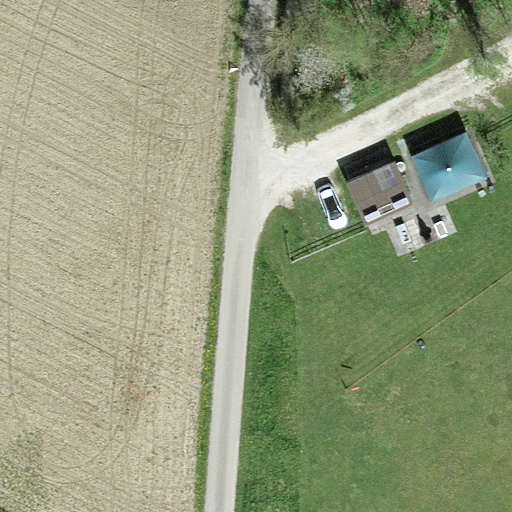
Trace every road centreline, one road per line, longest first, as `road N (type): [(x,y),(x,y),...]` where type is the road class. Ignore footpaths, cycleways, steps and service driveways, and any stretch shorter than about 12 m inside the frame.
road 1 (unclassified): [(222,511),(263,0)]
road 2 (track): [(246,201),(511,51)]
